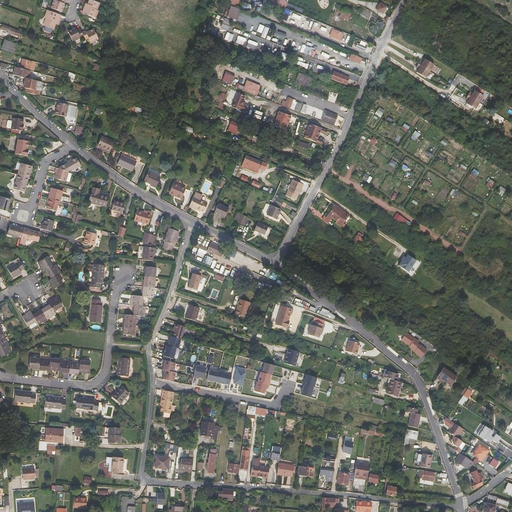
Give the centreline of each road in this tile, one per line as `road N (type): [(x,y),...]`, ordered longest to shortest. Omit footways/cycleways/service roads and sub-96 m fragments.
road 1 (residential): [(459,506),(145,480),(150,380)]
road 2 (residential): [(459,506),(409,370),(274,263)]
road 3 (residential): [(402,0),(274,263)]
road 4 (residential): [(122,277),(104,372),(94,383),(0,375)]
road 5 (residential): [(150,380),(146,349),(191,223)]
road 6 (residential): [(150,380),(279,406),(285,386)]
road 7 (residential): [(191,223),(75,146)]
